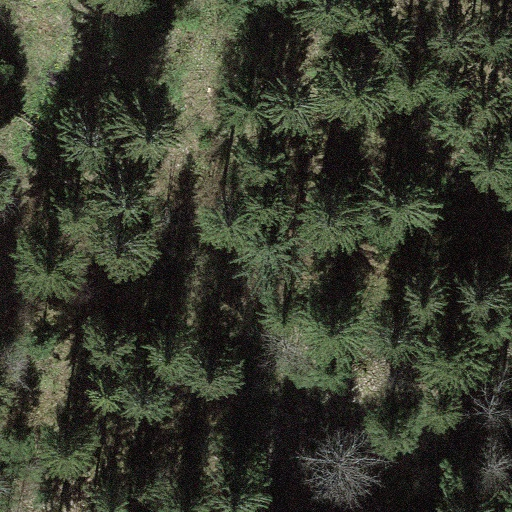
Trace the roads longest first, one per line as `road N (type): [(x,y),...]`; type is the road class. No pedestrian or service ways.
road 1 (track): [(511,402),(437,423),(270,511)]
road 2 (track): [(83,0),(71,64),(0,202)]
